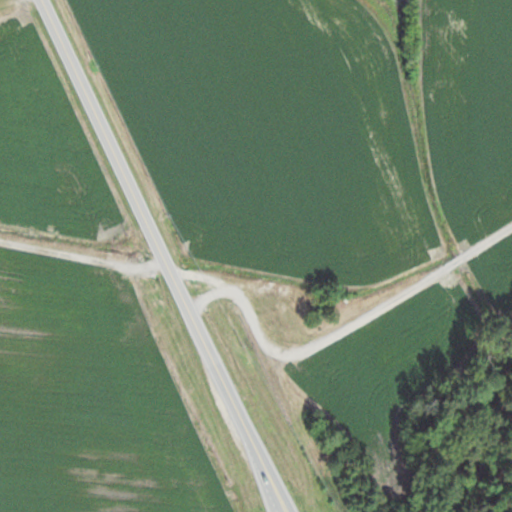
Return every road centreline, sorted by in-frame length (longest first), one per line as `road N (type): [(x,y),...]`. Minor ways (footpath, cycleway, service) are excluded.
road 1 (tertiary): [(283,511),(42,0)]
road 2 (track): [(228,392),(511,228)]
